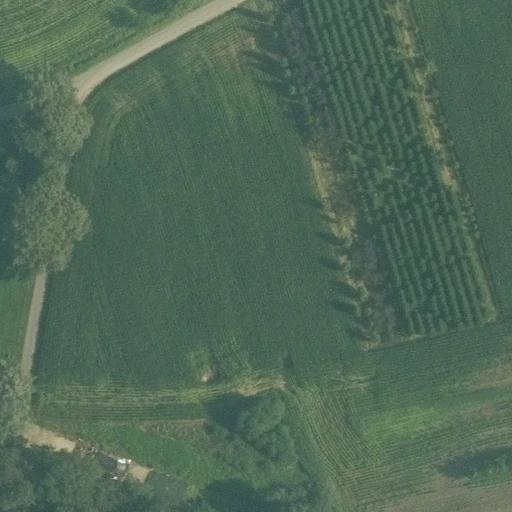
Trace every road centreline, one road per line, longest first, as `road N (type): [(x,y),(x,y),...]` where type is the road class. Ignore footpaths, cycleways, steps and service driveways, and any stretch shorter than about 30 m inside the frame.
road 1 (unclassified): [(0,114),(68,90),(221,0)]
road 2 (track): [(184,511),(19,439)]
